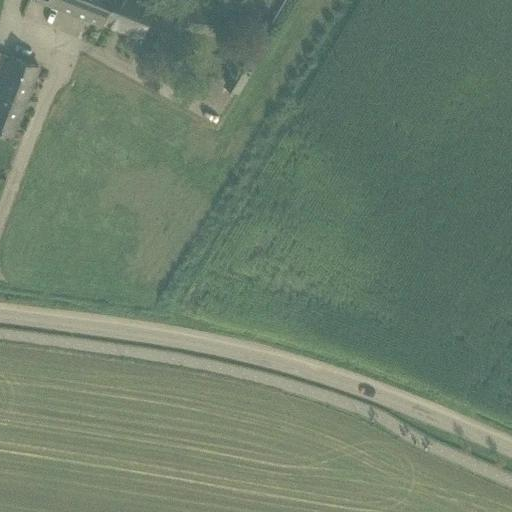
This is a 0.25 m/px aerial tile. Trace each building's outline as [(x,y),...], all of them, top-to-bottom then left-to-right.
[(46,0),(99,20),(101,17),(107,0),(46,0)] [(150,0),(107,0),(101,17),(99,20),(102,21),(104,18),(139,32),(146,15),(150,0)] [(176,26),(225,32),(229,7),(179,1),(176,26)] [(248,18),(242,27),(256,36),(262,26),(248,18)] [(12,55),(0,86),(0,130),(11,135),(38,65),(12,55)] [(224,82),(237,90),(249,71),(236,63),(224,82)]
